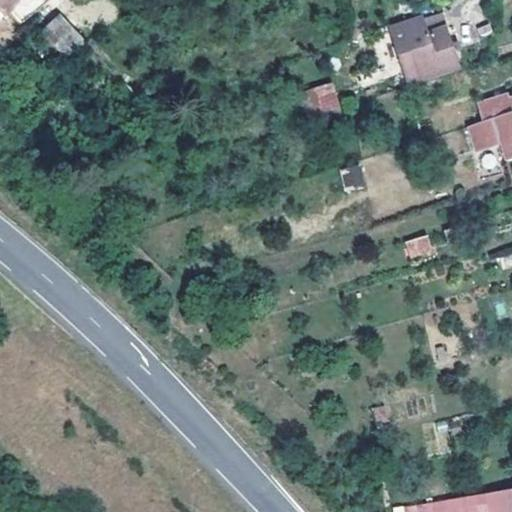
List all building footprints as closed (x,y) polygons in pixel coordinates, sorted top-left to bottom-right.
[(429,34),(450,28),(446,15),(426,20),(429,34)] [(68,55),(83,43),(64,19),(50,30),(68,55)] [(411,68),(407,69),(411,84),(461,68),(450,28),(429,34),(426,20),(406,26),(413,51),(406,54),(411,68)] [(308,121),(341,107),(329,80),(296,95),(308,121)] [(480,108),(486,122),(487,122),(507,115),(502,101),(480,108)] [(511,113),(507,115),(487,122),(494,144),(505,142),(510,161),(511,160),(511,113)] [(345,189),(363,185),(360,167),(341,171),(345,189)] [(408,258),(432,254),(428,235),(404,240),(408,258)] [(511,511),(511,489),(393,507),(393,511),(511,511)]
